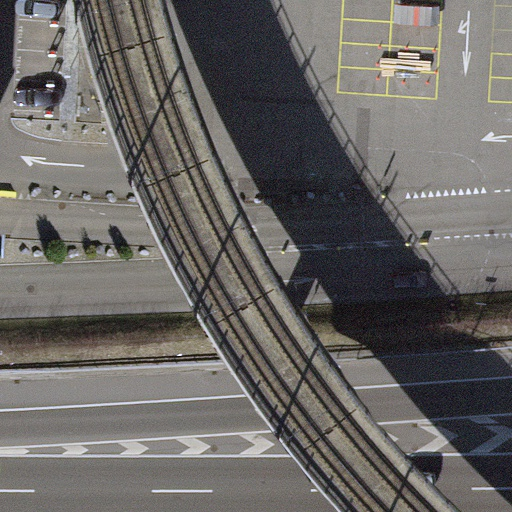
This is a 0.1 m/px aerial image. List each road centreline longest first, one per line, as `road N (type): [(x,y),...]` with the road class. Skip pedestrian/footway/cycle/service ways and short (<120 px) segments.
road 1 (motorway): [(511,395),(0,428)]
road 2 (motorway): [(511,485),(0,488)]
